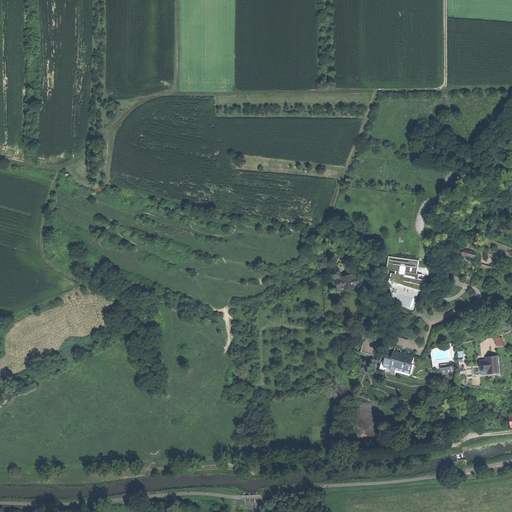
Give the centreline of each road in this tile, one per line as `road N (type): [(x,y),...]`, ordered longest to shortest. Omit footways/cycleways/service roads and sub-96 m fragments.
road 1 (track): [(444,0),(443,88),(152,96),(137,100),(79,160),(0,158)]
road 2 (unclassified): [(511,325),(474,333),(459,314),(449,314),(430,324),(422,343),(369,334)]
road 3 (track): [(443,88),(417,120),(410,148),(414,167),(444,178),(440,197)]
